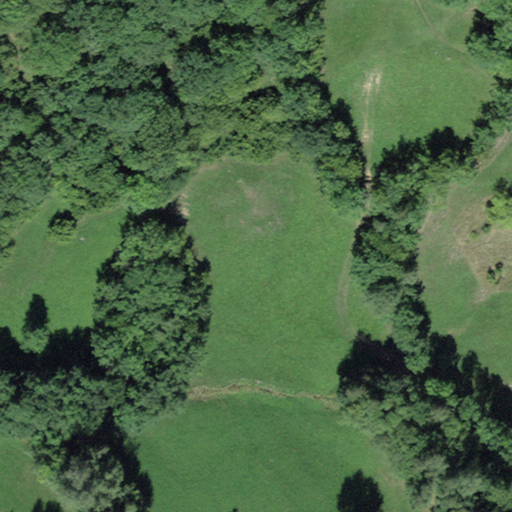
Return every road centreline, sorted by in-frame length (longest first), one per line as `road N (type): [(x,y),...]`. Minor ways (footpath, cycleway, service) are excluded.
road 1 (track): [(416,371),(345,339),(342,295),(355,223),(350,187),(370,132),(367,79),(470,0)]
road 2 (track): [(511,485),(416,371)]
